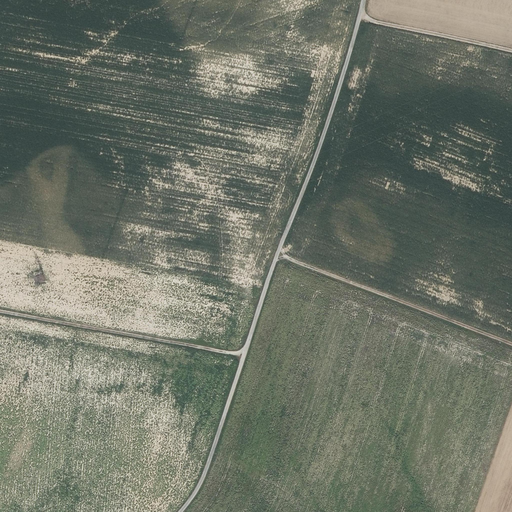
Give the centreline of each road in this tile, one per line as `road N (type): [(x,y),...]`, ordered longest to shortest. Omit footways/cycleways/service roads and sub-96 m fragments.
road 1 (unclassified): [(178,511),(203,475),(363,0)]
road 2 (track): [(278,253),(511,345)]
road 3 (track): [(242,351),(0,311)]
road 4 (track): [(359,16),(511,52)]
